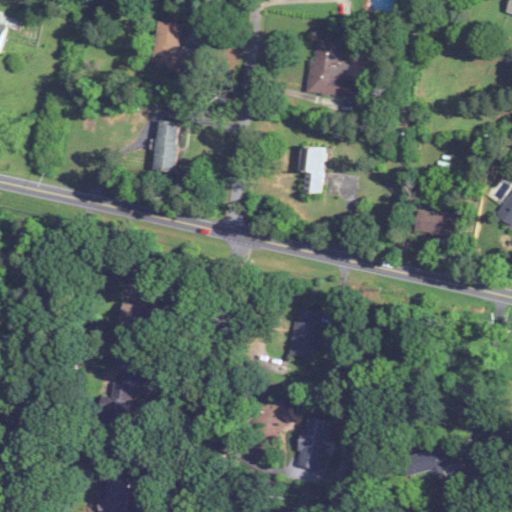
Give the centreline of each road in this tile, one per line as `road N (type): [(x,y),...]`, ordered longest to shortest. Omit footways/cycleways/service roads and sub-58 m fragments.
road 1 (tertiary): [(511,297),(0,178)]
road 2 (residential): [(237,235),(198,511)]
road 3 (residential): [(257,0),(237,235)]
